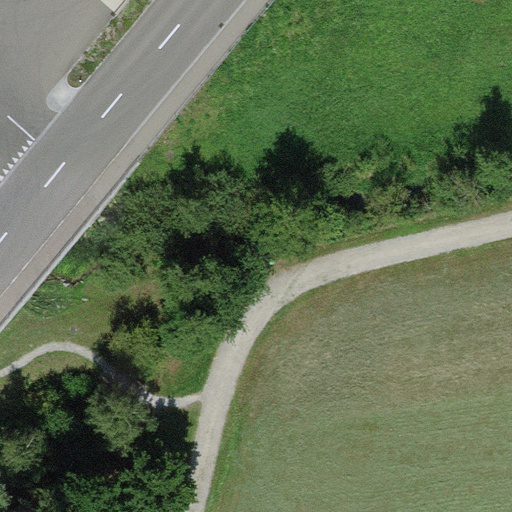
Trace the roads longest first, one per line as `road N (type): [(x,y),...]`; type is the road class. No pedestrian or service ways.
road 1 (track): [(197,511),(240,353),(263,315),(325,275),(511,230)]
road 2 (residential): [(0,247),(204,0)]
